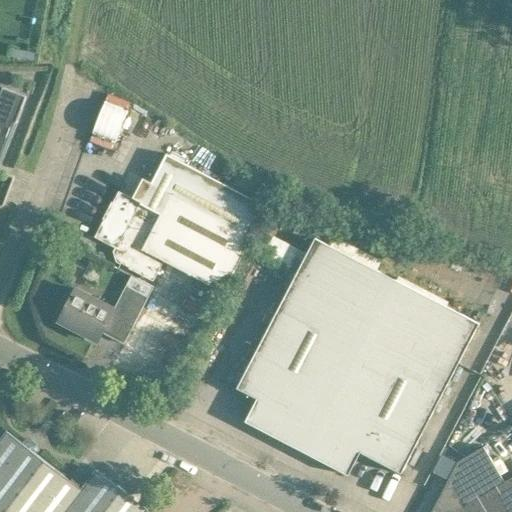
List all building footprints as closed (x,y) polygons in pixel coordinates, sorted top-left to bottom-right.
[(12,50),(10,58),(35,62),(37,54),(12,50)] [(0,155),(13,121),(9,119),(12,113),(13,114),(14,114),(16,114),(18,113),(19,112),(20,111),(21,109),(26,96),(2,87),(0,93),(0,155)] [(91,141),(115,150),(133,100),(109,91),(91,141)] [(119,191),(95,237),(115,248),(118,249),(117,251),(119,260),(122,261),(121,263),(130,267),(130,266),(133,268),(131,270),(142,275),(143,273),(152,278),(155,273),(157,274),(164,261),(224,292),(233,274),(253,235),(268,207),(167,154),(141,203),(119,191)] [(315,238),(307,254),(264,232),(253,253),(295,275),(237,388),(257,399),(245,421),(348,475),(360,452),(401,473),(479,323),(315,238)] [(58,308),(58,315),(60,317),(58,321),(87,336),(98,342),(99,339),(103,333),(124,344),(154,286),(131,274),(124,287),(130,290),(123,304),(117,300),(113,308),(75,288),(73,292),(71,291),(65,295),(60,301),(58,308)] [(454,383),(469,389),(476,368),(461,363),(454,383)] [(0,438),(0,511),(44,511),(70,480),(6,431),(0,438)] [(511,511),(511,477),(504,482),(484,446),(457,462),(431,511),(511,511)] [(70,480),(44,511),(145,511),(148,510),(96,469),(81,488),(70,480)]
